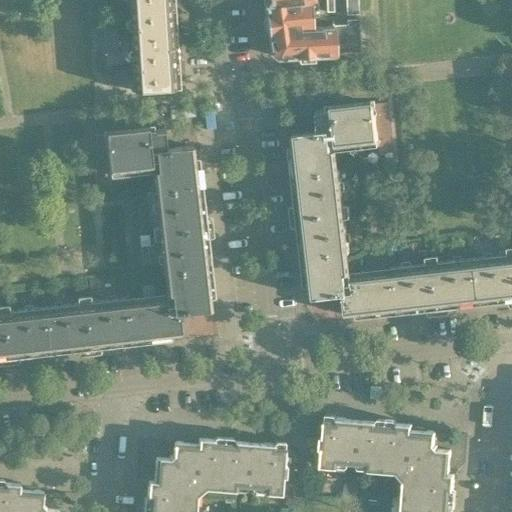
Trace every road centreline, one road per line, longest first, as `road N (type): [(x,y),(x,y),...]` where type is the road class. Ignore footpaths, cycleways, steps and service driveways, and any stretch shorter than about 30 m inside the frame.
road 1 (residential): [(277,365),(245,118),(218,67),(213,0)]
road 2 (residential): [(277,365),(505,344)]
road 3 (residential): [(491,511),(505,344)]
road 4 (residential): [(114,385),(277,365)]
road 5 (residential): [(103,511),(114,385)]
